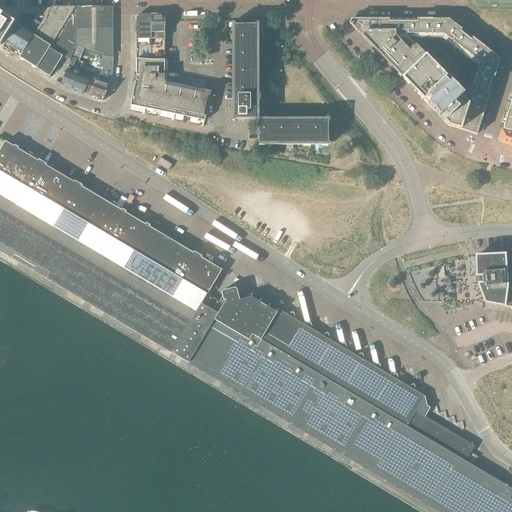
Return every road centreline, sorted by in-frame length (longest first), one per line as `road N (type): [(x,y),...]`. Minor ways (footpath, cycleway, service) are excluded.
road 1 (tertiary): [(346,303),(0,81)]
road 2 (residential): [(482,153),(437,127),(325,9)]
road 3 (residential): [(411,179),(389,137),(309,43)]
road 4 (tertiary): [(459,381),(431,354),(346,303)]
road 5 (residential): [(111,107),(64,96),(0,56)]
road 6 (residential): [(445,4),(325,9)]
